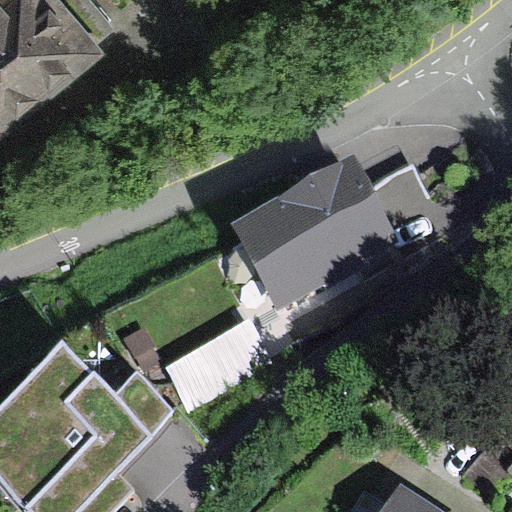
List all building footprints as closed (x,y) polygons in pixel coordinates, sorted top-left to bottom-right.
[(0,0),(0,102),(76,38),(43,0),(0,0)] [(385,252),(349,186),(237,249),(273,314),(385,252)] [(101,320),(122,363),(147,350),(126,308),(101,320)] [(114,402),(62,355),(0,423),(0,485),(29,511),(87,511),(176,415),(135,378),(114,402)] [(511,422),(483,453),(511,481),(511,422)] [(436,511),(402,490),(387,511),(436,511)]
